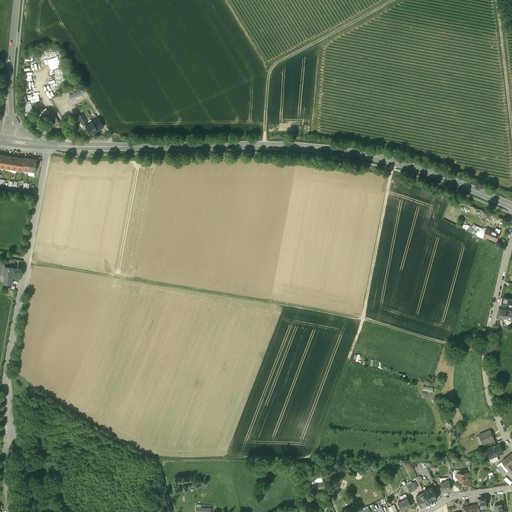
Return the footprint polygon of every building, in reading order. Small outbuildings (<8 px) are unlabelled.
[(70,95),(71,98),(89,93),(86,84),(76,87),(78,92),(70,95)] [(28,92),(24,94),(26,101),(32,99),(33,100),(36,100),(34,93),(29,95),(28,92)] [(47,107),(42,110),(45,116),(51,113),(47,107)] [(45,118),(49,126),(61,126),(53,112),(47,115),(47,116),(45,118)] [(87,129),(84,131),(87,136),(103,127),(98,118),(88,124),(82,114),(78,116),(79,117),(77,118),(79,120),(80,119),(84,126),(85,126),(87,128),(87,129)] [(484,233),(472,227),(471,230),(480,235),(479,236),(485,238),(486,236),(486,234),(484,233)] [(499,233),(486,227),(484,233),(486,234),(486,236),(496,240),(499,233)] [(12,284),(14,268),(8,267),(4,266),(4,264),(0,263),(0,273),(3,274),(3,275),(4,275),(3,283),(12,284)] [(511,301),(511,299),(502,297),(500,304),(505,306),(506,303),(511,304),(511,301)] [(505,310),(498,308),(496,317),(503,319),(505,310)] [(490,429),(479,434),(483,443),(494,438),(490,429)] [(499,443),(486,448),(490,457),(496,454),(503,451),(499,443)] [(511,465),(510,463),(511,461),(511,452),(497,465),(504,473),(508,469),(511,473),(511,465)] [(496,454),(490,457),(493,462),(498,460),(499,459),(496,454)] [(467,472),(456,472),(456,473),(456,476),(457,477),(458,477),(458,480),(459,481),(463,481),(463,482),(464,483),(467,483),(467,478),(467,472)] [(449,479),(444,480),(445,482),(440,482),(441,491),(450,490),(449,483),(449,479)] [(324,480),(310,483),(313,492),(315,492),(315,490),(326,487),(327,485),(326,482),(324,480)] [(412,482),(407,485),(410,492),(416,490),(412,482)] [(437,498),(431,486),(423,490),(424,493),(429,502),(437,498)] [(424,493),(416,496),(420,506),(429,502),(424,493)] [(485,497),(477,498),(478,503),(479,507),(485,506),(486,506),(485,497)] [(407,498),(398,502),(401,510),(410,505),(407,498)] [(501,503),(494,504),(494,511),(496,511),(502,511),(501,503)]
